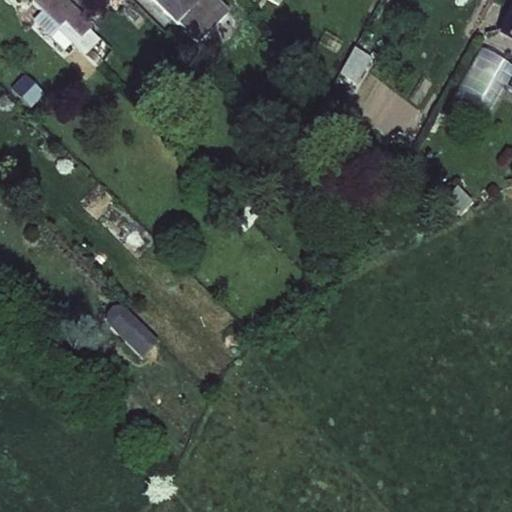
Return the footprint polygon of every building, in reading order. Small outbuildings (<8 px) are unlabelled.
[(79,3),(76,0),(40,0),(61,21),(77,5),(79,3)] [(231,0),(169,0),(203,33),(234,2),(231,0)] [(104,32),(77,5),(61,21),(88,48),(104,32)] [(511,9),(498,34),(511,41),(511,78),(507,89),(511,91),(511,9)] [(357,85),(371,58),(354,49),(339,75),(357,85)] [(459,187),(445,199),(460,215),(475,203),(459,187)] [(144,361),(160,344),(129,312),(121,309),(115,308),(108,314),(107,321),(111,329),(144,361)]
